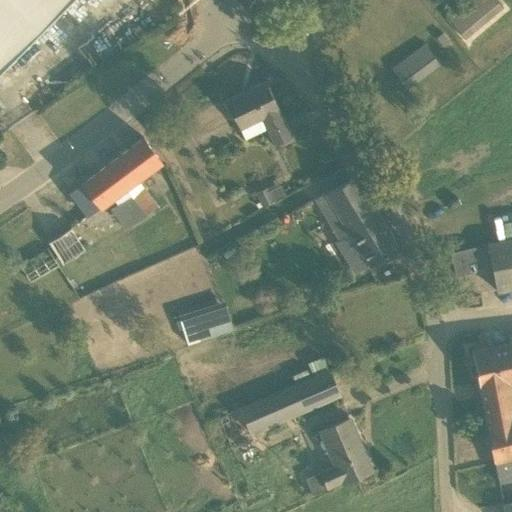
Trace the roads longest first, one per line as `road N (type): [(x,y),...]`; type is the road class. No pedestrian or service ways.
road 1 (unclassified): [(447,511),(433,310),(411,242),(286,55)]
road 2 (unclassified): [(0,199),(235,18)]
